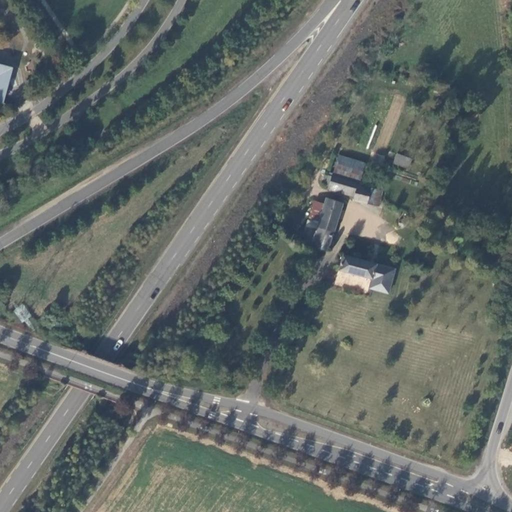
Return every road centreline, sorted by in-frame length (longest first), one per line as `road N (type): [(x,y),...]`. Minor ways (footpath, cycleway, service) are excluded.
road 1 (primary): [(351,0),(0,504)]
road 2 (primary): [(333,0),(224,105),(0,244)]
road 3 (secondary): [(158,390),(474,499)]
road 4 (tertiary): [(0,155),(104,90),(154,41),(180,0)]
road 5 (tertiary): [(142,0),(94,61),(0,130)]
road 6 (secondary): [(158,390),(0,333)]
